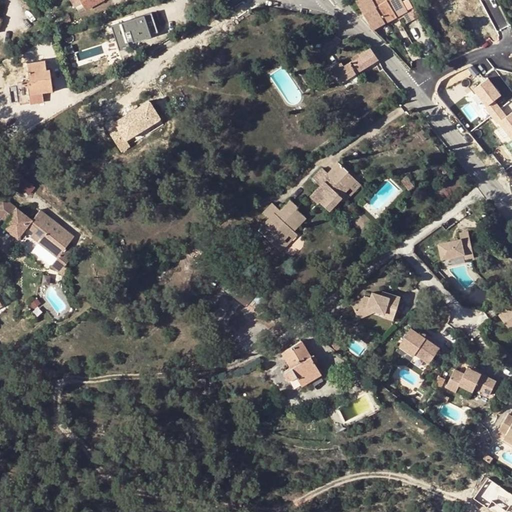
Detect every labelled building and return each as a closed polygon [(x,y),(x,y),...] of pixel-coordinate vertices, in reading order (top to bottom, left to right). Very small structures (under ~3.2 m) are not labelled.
[(85,7),(81,0),(72,0),(78,11),(85,7)] [(81,0),(85,7),(86,9),(101,0),(81,0)] [(356,0),(373,29),(385,22),(377,7),(378,6),(374,0),(356,0)] [(398,16),(388,0),(374,0),(378,6),(377,7),(385,22),(398,16)] [(388,0),(398,16),(408,10),(403,1),(402,0),(388,0)] [(410,0),(405,0),(403,1),(408,10),(413,7),(410,0)] [(398,16),(400,19),(410,13),(408,10),(398,16)] [(121,22),(116,24),(124,50),(130,48),(128,42),(136,39),(157,32),(151,12),(121,22)] [(40,43),(43,50),(55,44),(52,37),(40,43)] [(136,39),(128,42),(130,48),(138,45),(136,39)] [(43,50),(40,43),(26,50),(30,57),(43,50)] [(378,58),(369,47),(359,54),(359,56),(344,66),(342,62),(332,68),(340,82),(378,58)] [(45,60),(26,62),(29,81),(27,82),(30,103),(44,102),(42,92),(45,91),(45,89),(52,87),(49,68),(46,68),(45,60)] [(508,139),(511,136),(511,108),(505,113),(495,98),(501,94),(488,75),(472,86),(508,139)] [(104,121),(118,152),(130,146),(126,136),(160,121),(150,99),(104,121)] [(428,137),(422,130),(417,134),(423,141),(428,137)] [(355,179),(352,176),(348,172),(348,170),(339,162),(328,173),(322,167),(312,178),(320,185),(310,196),(318,204),(320,202),(329,211),(342,198),(338,194),(341,191),(342,192),(355,179)] [(338,194),(342,198),(345,201),(361,184),(355,179),(342,192),(341,191),(338,194)] [(6,198),(0,204),(0,214),(7,220),(18,208),(6,198)] [(269,239),(276,246),(289,232),(287,230),(290,227),(294,231),(306,217),(297,208),(298,206),(291,199),(280,210),(273,203),(263,213),(268,218),(258,229),(267,238),(269,239)] [(18,208),(7,220),(3,225),(18,238),(28,228),(42,240),(39,244),(58,259),(67,250),(75,239),(40,212),(33,221),(18,208)] [(211,224),(201,233),(205,238),(215,228),(211,224)] [(289,232),(276,246),(281,251),(297,233),(294,231),(290,227),(287,230),(289,232)] [(440,260),(462,255),(461,253),(468,251),(464,233),(456,235),(457,240),(437,245),(440,260)] [(74,256),(67,250),(58,259),(52,267),(59,274),(64,267),(74,256)] [(461,253),(462,255),(463,261),(470,259),(468,251),(461,253)] [(68,270),(64,267),(59,274),(63,277),(68,270)] [(232,272),(221,287),(235,297),(246,282),(241,279),(232,272)] [(189,283),(192,287),(201,281),(197,276),(189,283)] [(246,282),(235,297),(253,311),(261,300),(264,296),(246,282)] [(349,303),(354,313),(366,308),(394,316),(398,297),(388,294),(387,297),(379,295),(371,292),(370,298),(364,296),(349,303)] [(280,308),(264,296),(261,300),(277,312),(280,308)] [(511,326),(511,304),(498,316),(508,330),(511,326)] [(280,308),(277,312),(274,316),(283,322),(288,315),(280,308)] [(366,308),(354,313),(356,318),(368,313),(393,319),(394,316),(366,308)] [(416,356),(430,365),(440,349),(423,338),(411,329),(398,347),(414,358),(416,356)] [(282,351),(291,367),(284,371),(289,380),(296,376),(302,384),(320,373),(314,363),(310,356),(301,340),(282,351)] [(484,389),(493,393),(498,381),(475,371),(474,374),(466,370),(464,374),(456,370),(448,386),(458,390),(460,386),(474,392),(475,388),(483,392),(484,389)] [(511,418),(509,417),(501,428),(508,432),(506,436),(503,440),(511,445),(511,418)] [(508,432),(501,428),(499,431),(506,436),(508,432)] [(486,453),(483,457),(489,462),(492,458),(486,453)] [(500,511),(511,511),(511,492),(486,480),(476,501),(500,511)]
